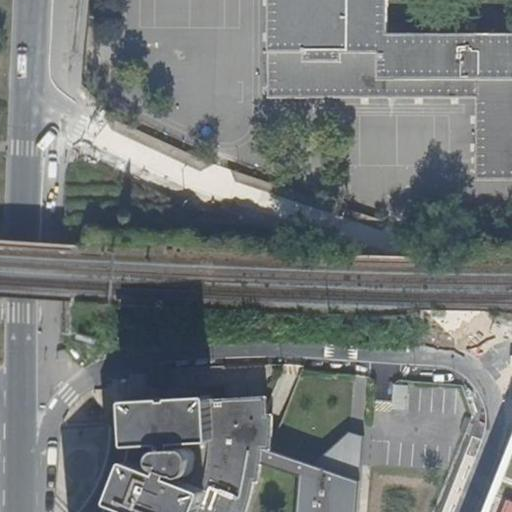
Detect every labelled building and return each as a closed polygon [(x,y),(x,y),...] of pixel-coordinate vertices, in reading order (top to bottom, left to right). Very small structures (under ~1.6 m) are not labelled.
[(511,183),(511,40),(392,37),(391,0),(271,0),(271,100),(478,103),(478,183),(511,183)] [(404,409),(406,385),(392,383),(390,408),(404,409)] [(248,511),(250,506),(256,487),(258,475),(261,457),(262,450),(263,421),(263,394),(218,396),(217,391),(134,397),(133,397),(131,399),(132,419),(111,420),(108,447),(102,469),(95,485),(87,497),(80,506),(74,511),(73,511),(248,511)] [(353,451),(342,461),(351,467),(366,468),(367,452),(353,451)] [(511,511),(511,455),(489,511),(511,511)] [(258,475),(303,493),(320,479),(261,457),(258,475)] [(351,467),(342,461),(320,479),(303,493),(301,511),(362,511),(366,468),(351,467)]
